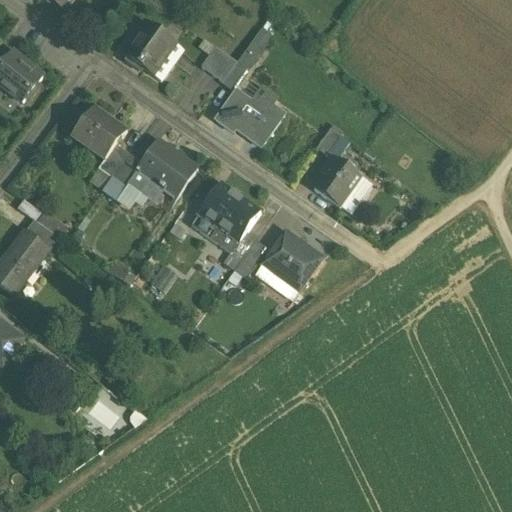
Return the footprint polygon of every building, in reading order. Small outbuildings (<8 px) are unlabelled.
[(41,0),(64,16),(75,0),(41,0)] [(143,39),(138,36),(123,57),(128,61),(125,64),(139,74),(141,71),(151,78),(159,66),(163,69),(169,61),(165,58),(174,45),(151,28),(143,39)] [(174,45),(165,58),(169,61),(163,69),(159,66),(151,78),(161,85),(185,53),(174,45)] [(238,66),(216,51),(202,71),(223,86),(238,66)] [(20,68),(9,59),(0,70),(0,88),(23,106),(44,79),(24,63),(20,68)] [(238,66),(223,86),(234,94),(248,74),(238,66)] [(253,106),(237,95),(216,124),(234,137),(241,127),(251,134),(247,140),(262,151),(285,118),(272,109),(277,102),(263,92),(253,106)] [(110,122),(95,112),(73,142),(105,164),(106,165),(116,151),(127,135),(126,134),(125,137),(108,125),(110,122)] [(331,133),(317,152),(328,160),(342,140),(331,133)] [(198,173),(159,145),(141,169),(137,175),(139,176),(128,190),(141,199),(152,185),(161,191),(159,194),(163,197),(165,194),(177,203),(198,173)] [(116,151),(106,165),(105,164),(99,173),(113,183),(129,160),(116,151)] [(129,160),(113,183),(104,197),(117,206),(128,190),(139,176),(137,175),(141,169),(129,160)] [(363,181),(333,160),(321,177),(324,180),(314,193),(341,212),(350,199),(360,207),(372,189),(362,182),(363,181)] [(261,216),(221,188),(201,217),(239,245),(240,246),(245,239),(261,216)] [(42,216),(24,204),(18,213),(34,224),(36,225),(42,216)] [(66,232),(46,218),(39,228),(54,238),(59,242),(66,232)] [(36,225),(34,224),(26,235),(45,249),(54,238),(39,228),(36,225)] [(325,261),(285,233),(281,239),(276,236),(267,250),(267,251),(268,252),(271,254),(260,269),(300,297),(325,261)] [(26,234),(0,268),(0,289),(14,300),(50,253),(45,249),(26,235),(26,234)] [(254,246),(245,239),(240,246),(239,245),(231,256),(242,264),(254,246)] [(267,250),(257,243),(254,246),(255,246),(242,264),(234,274),(247,282),(268,252),(267,251),(267,250)] [(0,357),(8,363),(23,343),(0,325),(0,357)] [(73,410),(101,434),(125,407),(98,383),(73,410)]
